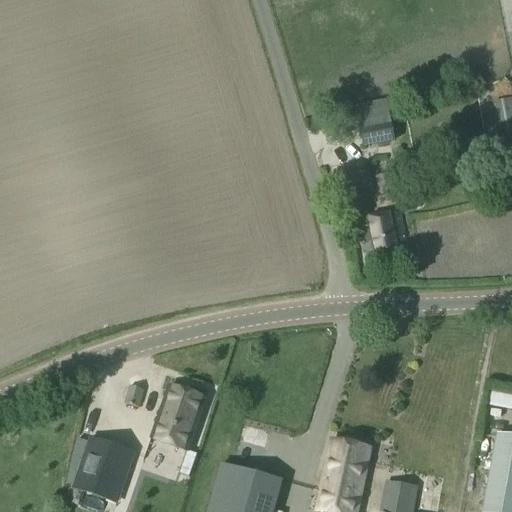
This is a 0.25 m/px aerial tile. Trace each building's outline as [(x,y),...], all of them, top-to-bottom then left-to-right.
[(511,98),(492,102),(499,144),(511,141),(511,98)] [(386,102),(354,108),(363,151),(395,145),(386,102)] [(368,166),(334,173),(339,198),(348,196),(355,230),(361,229),(367,260),(407,253),(399,213),(370,219),(364,190),(372,189),(368,166)] [(128,388),(123,406),(138,409),(143,391),(128,388)] [(169,388),(151,441),(187,453),(205,401),(169,388)] [(511,397),(491,394),(488,407),(511,411),(511,397)] [(511,511),(511,439),(497,437),(483,511),(511,511)] [(89,440),(71,491),(114,506),(131,455),(89,440)] [(331,442),(315,511),(355,511),(369,451),(331,442)] [(220,470),(207,511),(274,511),(282,487),(220,470)] [(413,511),(417,490),(386,484),(381,511),(413,511)]
